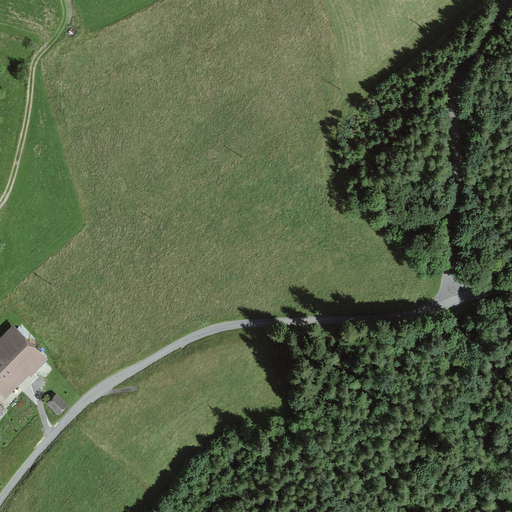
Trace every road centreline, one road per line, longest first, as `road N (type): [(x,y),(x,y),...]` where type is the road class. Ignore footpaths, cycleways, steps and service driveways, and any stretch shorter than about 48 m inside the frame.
road 1 (unclassified): [(511,288),(401,315),(203,332),(98,391),(0,500)]
road 2 (track): [(60,0),(67,28),(34,69),(0,207)]
